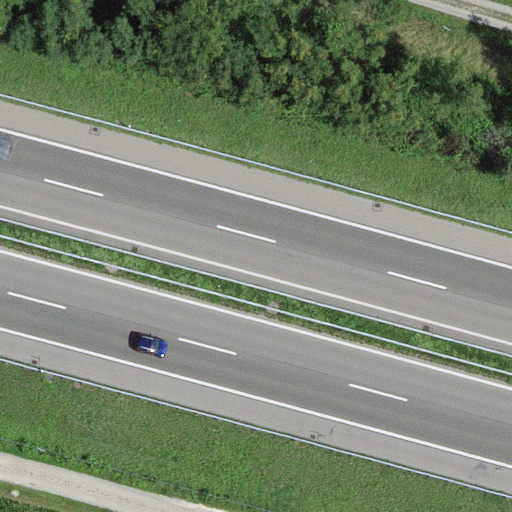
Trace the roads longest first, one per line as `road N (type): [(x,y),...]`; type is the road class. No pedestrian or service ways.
road 1 (motorway): [(0,290),(511,429)]
road 2 (motorway): [(511,306),(0,168)]
road 3 (track): [(0,473),(140,511)]
